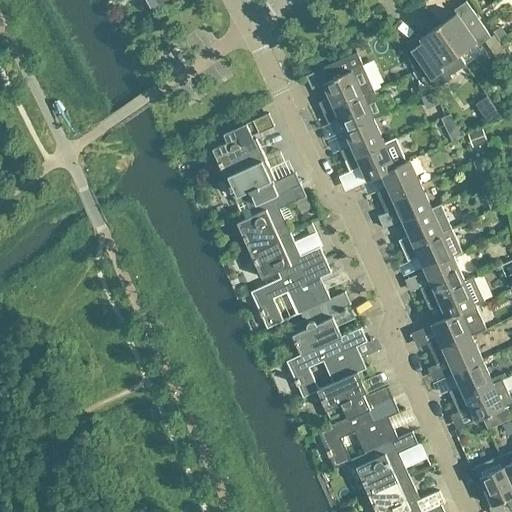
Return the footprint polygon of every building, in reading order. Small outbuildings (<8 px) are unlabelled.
[(491,36),(466,0),(454,9),(457,13),(439,25),(459,54),(476,42),(478,45),(491,36)] [(465,64),(459,54),(439,25),(421,37),(418,33),(406,42),(437,88),(452,77),(450,74),(465,64)] [(493,32),(499,41),(507,36),(500,27),(493,32)] [(356,43),(354,44),(354,45),(357,51),(359,56),(366,52),(361,41),(356,43)] [(324,112),(363,94),(374,89),(363,64),(359,56),(357,51),(325,66),(331,79),(323,82),(330,97),(319,102),(324,112)] [(374,89),(363,94),(324,112),(328,122),(339,117),(345,131),(374,118),(385,113),(374,89)] [(435,91),(422,97),(427,109),(440,103),(435,91)] [(475,104),(489,123),(501,115),(487,96),(475,104)] [(443,117),(453,140),(465,134),(454,111),(443,117)] [(266,157),(255,134),(275,125),(269,112),(224,133),(228,141),(213,147),(225,175),(266,157)] [(385,142),(374,118),(345,131),(351,145),(341,150),(345,160),(385,142)] [(486,143),(482,130),(469,135),(473,147),(486,143)] [(395,165),(406,160),(396,137),(385,142),(345,160),(350,170),(361,166),(367,180),(382,173),(395,166),(395,165)] [(276,180),(266,157),(225,175),(238,203),(253,196),(256,203),(256,204),(294,187),(301,184),(295,171),(276,180)] [(410,159),(406,160),(395,165),(395,166),(382,173),(388,186),(377,191),(381,202),(421,183),(410,159)] [(432,208),(421,183),(381,202),(386,212),(397,207),(403,221),(432,208)] [(256,203),(249,207),(252,215),(237,221),(250,249),(290,231),(280,208),(306,196),(301,184),(294,187),(256,204),(256,203)] [(440,203),(432,208),(403,221),(409,234),(399,239),(403,250),(451,228),(440,203)] [(453,256),(445,236),(453,232),(451,228),(403,250),(408,260),(419,255),(425,269),(453,256)] [(301,254),(290,231),(250,249),(262,277),(278,270),(281,277),(281,278),(326,258),(320,245),(301,254)] [(511,241),(510,233),(499,236),(500,241),(505,244),(511,241)] [(464,280),(453,256),(425,269),(431,282),(420,287),(425,298),(464,280)] [(251,291),(268,327),(284,319),(274,298),(288,291),(298,313),(301,312),(301,311),(331,298),(330,297),(321,276),(332,271),(326,258),(281,278),(281,277),(251,291)] [(447,317),(461,310),(461,311),(475,304),(484,300),(473,276),(464,280),(425,298),(430,308),(441,303),(447,316),(447,317)] [(342,335),(331,312),(351,303),(345,291),(330,297),(331,298),(301,311),(301,312),(304,319),(289,326),(301,353),(301,354),(342,335)] [(486,328),(475,304),(461,311),(461,310),(447,317),(447,316),(432,323),(438,337),(427,342),(432,352),(471,334),(486,328)] [(318,389),(317,389),(320,388),(310,366),(323,360),(333,382),(358,371),(366,367),(356,345),(367,340),(361,326),(342,335),(301,354),(301,353),(287,360),(303,396),(318,389)] [(482,359),(471,334),(432,352),(437,363),(448,358),(454,371),(482,359)] [(493,383),(482,359),(454,371),(460,385),(449,390),(454,400),(493,383)] [(368,394),(358,371),(333,382),(320,388),(317,389),(318,389),(330,417),(345,410),(348,417),(349,417),(393,397),(387,385),(368,394)] [(511,374),(502,379),(507,390),(511,387),(511,374)] [(502,379),(493,383),(454,400),(459,411),(469,406),(476,420),(497,410),(506,406),(511,403),(511,400),(507,390),(502,379)] [(398,437),(388,416),(399,411),(393,397),(349,417),(348,417),(319,430),(335,467),(352,459),(342,438),(355,431),(365,453),(368,452),(368,451),(398,438),(398,437)] [(506,406),(497,410),(502,422),(511,418),(506,406)] [(409,475),(399,452),(418,443),(412,431),(398,437),(398,438),(368,451),(368,452),(372,459),(356,466),(369,493),(409,475)] [(511,509),(511,481),(504,465),(500,455),(475,466),(493,505),(507,498),(511,509)] [(420,499),(409,475),(369,493),(377,511),(422,511),(441,504),(445,502),(439,490),(420,499)]
